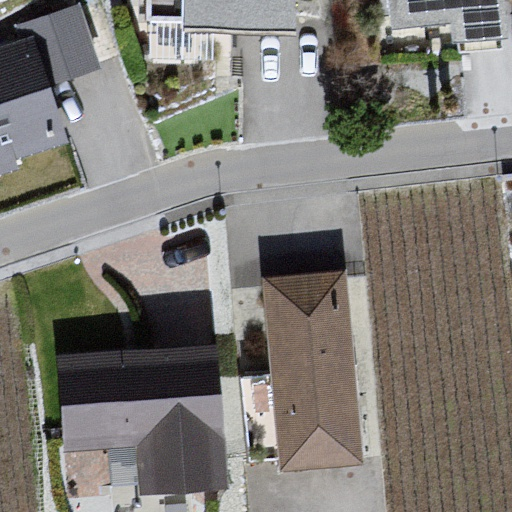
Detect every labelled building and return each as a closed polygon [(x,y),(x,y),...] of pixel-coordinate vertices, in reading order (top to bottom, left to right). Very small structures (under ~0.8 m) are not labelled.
[(289,0),(171,0),(171,34),(288,36),(289,0)] [(500,0),(383,0),(389,46),(504,33),(500,0)] [(0,171),(56,153),(45,103),(85,78),(67,19),(0,40),(0,171)] [(345,267),(263,275),(280,463),(362,456),(345,267)] [(211,342),(57,355),(65,446),(139,440),(143,492),(223,485),(211,342)]
